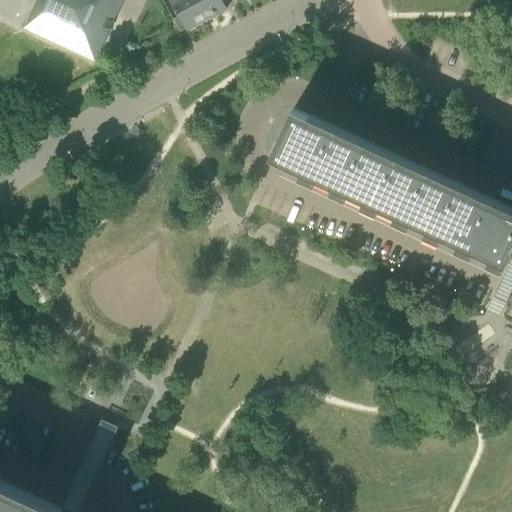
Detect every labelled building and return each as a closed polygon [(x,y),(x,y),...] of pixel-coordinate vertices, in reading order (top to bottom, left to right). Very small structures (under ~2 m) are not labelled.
[(121,0),(49,0),(45,9),(36,5),(25,28),(94,60),(121,0)] [(170,0),(188,31),(207,20),(196,0),(170,0)] [(196,0),(207,20),(227,9),(222,0),(196,0)] [(511,207),(295,108),(272,156),(507,265),(511,254),(511,207)] [(99,511),(101,508),(69,493),(62,508),(0,479),(0,511),(99,511)]
